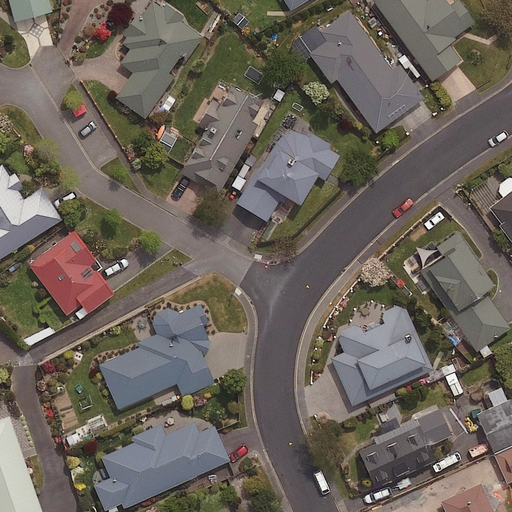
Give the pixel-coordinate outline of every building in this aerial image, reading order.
[(8,0),(14,21),(50,11),(47,0),(8,0)] [(182,12),(164,0),(152,0),(140,18),(135,14),(119,38),(131,46),(120,63),(133,72),(115,98),(145,118),(173,78),(167,73),(180,54),(186,58),(201,37),(177,20),(182,12)] [(306,0),(283,0),(290,10),(306,0)] [(427,0),(427,1),(425,0),(373,0),(431,81),(460,60),(447,42),(473,23),(457,0),(449,6),(444,0),(427,0)] [(371,39),(350,10),(319,33),(326,42),(309,53),(331,83),(336,79),(375,132),(421,99),(376,36),(371,39)] [(258,105),(231,89),(221,106),(212,100),(198,125),(207,130),(182,174),(217,194),(256,125),(249,120),(258,105)] [(340,152),(287,122),(261,168),(257,166),(236,203),(267,221),(281,195),(299,205),(316,175),(324,180),(340,152)] [(26,198),(4,163),(0,165),(0,258),(61,219),(41,188),(26,198)] [(511,190),(489,209),(501,224),(496,228),(511,246),(511,244),(511,190)] [(97,265),(71,230),(27,263),(66,315),(80,304),(87,313),(112,294),(93,268),(97,265)] [(493,285),(456,233),(414,263),(476,351),(510,327),(485,291),(493,285)] [(431,370),(401,300),(334,329),(344,353),(331,359),(351,405),(431,370)] [(212,346),(195,307),(176,315),(173,307),(153,315),(161,333),(138,343),(140,347),(99,364),(118,408),(176,383),(182,396),(213,383),(199,351),(212,346)] [(477,426),(465,398),(415,419),(418,425),(358,450),(373,486),(445,456),(439,443),(477,426)] [(511,443),(511,406),(509,399),(476,413),(493,452),(511,443)] [(116,511),(228,461),(207,414),(167,432),(163,423),(127,439),(130,445),(101,458),(110,477),(93,485),(105,511),(116,511)] [(0,511),(41,511),(9,417),(0,419),(0,511)] [(77,428),(81,436),(91,431),(94,436),(108,430),(102,417),(77,428)] [(511,446),(492,456),(506,485),(511,482),(511,446)] [(492,511),(480,485),(441,502),(445,511),(492,511)]
